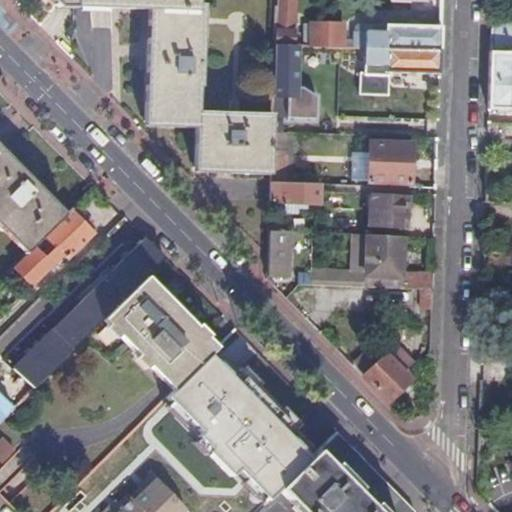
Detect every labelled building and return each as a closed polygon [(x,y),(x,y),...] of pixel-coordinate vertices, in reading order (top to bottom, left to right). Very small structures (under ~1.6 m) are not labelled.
[(49,0),(58,9),(76,10),(76,5),(76,0),(49,0)] [(76,0),(76,5),(149,7),(146,123),(197,124),(195,169),(271,172),(273,132),(273,119),(273,117),(200,114),(201,89),(204,90),(206,7),(197,7),(197,0),(76,0)] [(276,0),(275,45),(293,46),(294,0),(276,0)] [(511,22),(492,22),(491,52),(511,53),(511,22)] [(312,46),(344,48),(344,42),(339,24),(307,23),(307,29),(312,30),(312,46)] [(441,50),(442,27),(386,25),(386,32),(356,31),(356,48),(366,48),(441,50)] [(298,46),(293,46),(275,45),(273,117),(273,119),(283,120),(284,96),(297,96),(298,46)] [(440,74),(441,50),(366,48),(365,65),(385,65),(385,72),(440,74)] [(511,53),(491,52),(490,110),(511,110),(511,53)] [(287,183),(288,132),(273,132),(271,172),(271,182),(287,183)] [(412,143),(371,142),(369,183),(411,184),(412,143)] [(0,219),(30,250),(45,236),(65,215),(0,149),(0,219)] [(319,203),(319,184),(287,183),(271,182),(271,202),(319,203)] [(409,198),(371,197),(370,226),(402,227),(402,217),(408,217),(409,198)] [(65,215),(45,236),(66,258),(91,232),(70,210),(65,215)] [(279,215),(270,215),(269,232),(278,232),(279,215)] [(134,227),(124,217),(104,237),(114,247),(134,227)] [(286,278),(288,232),(278,232),(269,232),(268,277),(286,278)] [(400,278),(402,237),(367,235),(366,277),(400,278)] [(165,258),(146,238),(108,275),(112,279),(75,315),(71,312),(14,370),(33,389),(103,319),(145,277),(165,258)] [(432,289),(433,274),(406,273),(405,288),(422,289),(432,289)] [(103,319),(173,391),(215,349),(145,277),(103,319)] [(430,346),(432,289),(422,289),(420,364),(430,365),(430,346)] [(0,346),(17,329),(12,324),(0,335),(0,346)] [(356,369),(389,403),(411,380),(400,369),(401,367),(396,362),(394,363),(386,355),(372,368),(364,360),(356,369)] [(256,511),(300,467),(199,367),(154,411),(256,511)] [(28,394),(33,389),(14,370),(8,375),(28,394)] [(0,422),(13,409),(0,395),(5,391),(0,385),(0,422)] [(337,432),(279,489),(301,511),(300,511),(413,511),(414,511),(376,473),(337,432)] [(0,444),(0,462),(1,464),(10,452),(0,444)] [(0,511),(1,511),(31,482),(9,460),(0,468),(0,511)] [(511,476),(491,483),(511,505),(511,476)] [(150,479),(128,499),(140,511),(177,511),(180,510),(150,479)] [(140,511),(128,499),(114,511),(140,511)]
